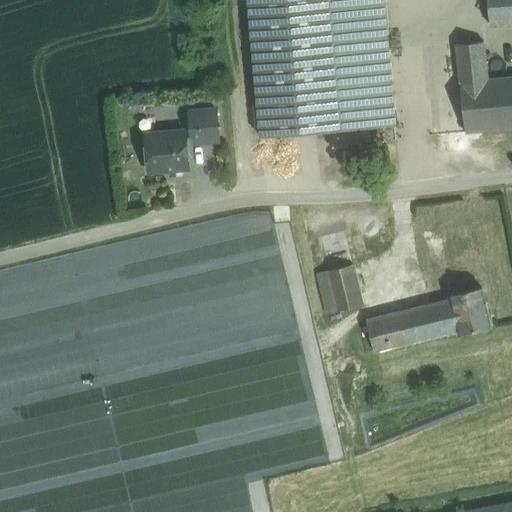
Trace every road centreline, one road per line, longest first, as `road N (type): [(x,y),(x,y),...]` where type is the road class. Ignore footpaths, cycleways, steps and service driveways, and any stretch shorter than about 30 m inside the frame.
road 1 (track): [(0,259),(273,198),(511,175)]
road 2 (track): [(511,48),(478,27),(414,34),(428,186)]
